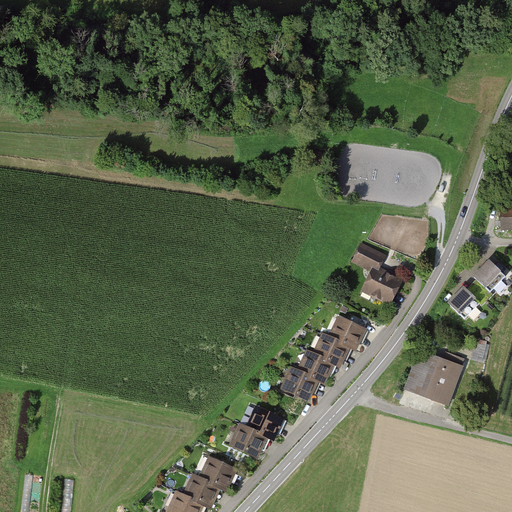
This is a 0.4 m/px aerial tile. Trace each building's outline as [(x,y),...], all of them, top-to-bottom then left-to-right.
[(502,232),(511,231),(511,203),(502,203),(502,232)] [(354,258),(381,271),(389,255),(362,243),(354,258)] [(492,260),(475,278),(490,291),(507,274),(492,260)] [(363,292),(392,305),(403,280),(374,268),(363,292)] [(466,286),(449,303),(463,318),(481,300),(466,286)] [(338,317),(331,336),(360,347),(367,328),(338,317)] [(323,334),(316,353),(345,364),(352,345),(323,334)] [(485,361),(488,340),(477,339),(475,360),(485,361)] [(448,407),(464,366),(421,350),(405,390),(448,407)] [(308,351),(301,370),(330,381),(337,362),(308,351)] [(291,367),(284,386),(313,397),(320,378),(291,367)] [(258,408),(249,427),(278,439),(286,421),(258,408)] [(240,423),(230,444),(262,458),(272,437),(240,423)] [(210,457),(201,476),(229,489),(238,470),(210,457)] [(194,474),(186,492),(214,505),(222,486),(194,474)] [(176,488),(165,511),(166,511),(206,511),(211,504),(176,488)]
